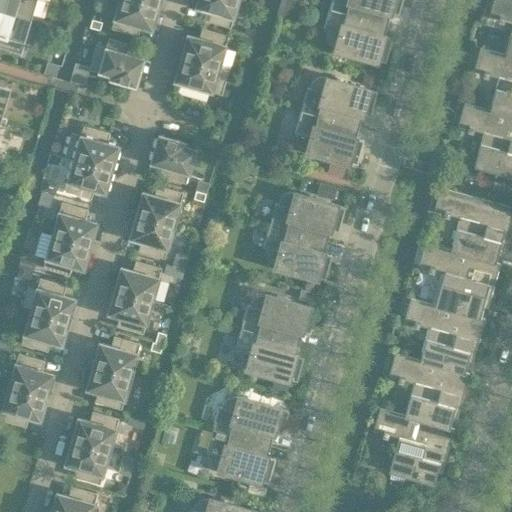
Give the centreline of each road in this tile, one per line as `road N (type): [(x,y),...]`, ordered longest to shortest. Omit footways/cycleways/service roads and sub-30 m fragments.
road 1 (residential): [(289,511),(435,0)]
road 2 (residential): [(33,511),(179,0)]
road 3 (residential): [(466,511),(511,355)]
